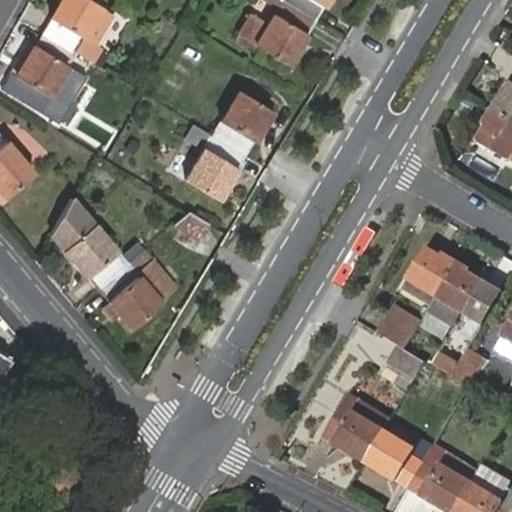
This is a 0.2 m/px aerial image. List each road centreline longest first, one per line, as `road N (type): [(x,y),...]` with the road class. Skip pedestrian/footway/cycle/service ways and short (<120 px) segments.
road 1 (tertiary): [(356,141),(207,389),(196,444)]
road 2 (tertiary): [(196,444),(240,408),(388,161)]
road 3 (residential): [(0,264),(127,413),(196,444)]
road 4 (tertiary): [(388,161),(485,0)]
road 5 (tertiary): [(439,0),(356,141)]
road 6 (residential): [(196,444),(332,511)]
road 7 (residential): [(511,233),(388,161)]
